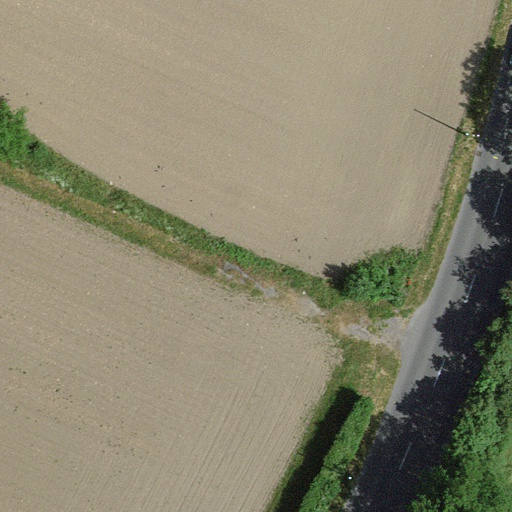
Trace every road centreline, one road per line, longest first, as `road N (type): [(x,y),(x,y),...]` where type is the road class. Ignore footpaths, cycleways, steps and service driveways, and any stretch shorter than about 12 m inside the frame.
road 1 (track): [(449,350),(300,303),(0,163)]
road 2 (secondary): [(511,156),(449,350),(379,511)]
